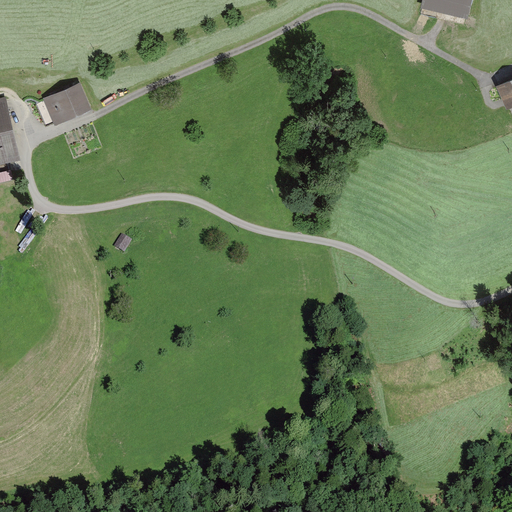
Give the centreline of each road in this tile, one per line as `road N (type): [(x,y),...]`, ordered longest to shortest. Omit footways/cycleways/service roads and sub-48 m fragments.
road 1 (residential): [(511,289),(456,304),(348,247),(264,231),(183,198),(47,206),(33,190),(27,147),(94,115)]
road 2 (unclassified): [(94,115),(335,7),(369,14),(479,74)]
